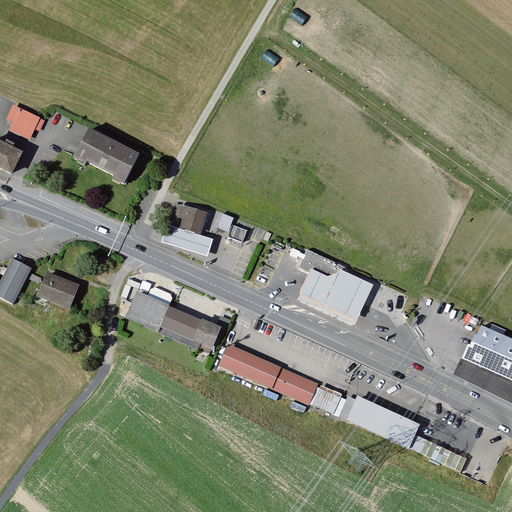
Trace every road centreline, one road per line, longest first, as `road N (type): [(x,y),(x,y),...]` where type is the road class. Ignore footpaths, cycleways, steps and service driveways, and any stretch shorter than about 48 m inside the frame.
road 1 (track): [(0,503),(102,374),(122,274),(273,0)]
road 2 (secondary): [(511,423),(25,204)]
